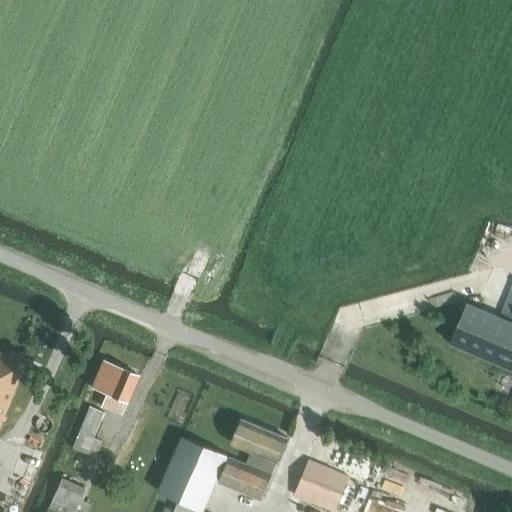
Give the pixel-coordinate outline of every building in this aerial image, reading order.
[(468,302),(466,306),(450,342),(511,368),(511,283),(498,315),(468,302)] [(0,421),(24,362),(0,352),(0,421)] [(103,360),(91,388),(105,394),(99,407),(120,415),(137,375),(103,360)] [(93,437),(104,412),(89,406),(71,448),(95,457),(101,440),(93,437)] [(229,456),(219,481),(261,499),(272,474),(277,461),(277,462),(287,437),(242,418),(232,443),(251,451),(245,463),(229,456)] [(183,435),(158,491),(203,510),(228,455),(183,435)] [(309,460),(293,495),(335,511),(354,511),(360,498),(343,491),(349,476),(309,460)] [(73,511),(84,488),(61,478),(45,511),(73,511)] [(202,511),(179,502),(174,511),(202,511)]
